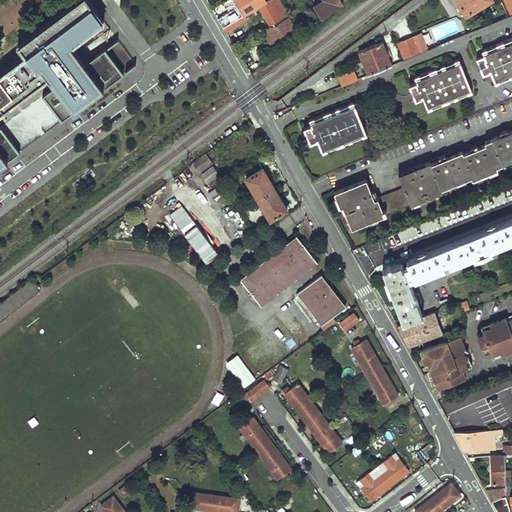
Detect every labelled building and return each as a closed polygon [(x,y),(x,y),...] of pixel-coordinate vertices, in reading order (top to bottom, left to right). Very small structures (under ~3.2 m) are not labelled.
[(25,54),(6,68),(25,94),(48,77),(52,82),(55,86),(43,96),(61,120),(124,73),(105,48),(85,64),(80,58),(71,46),(105,21),(89,0),(78,0),(18,45),(25,54)] [(218,18),(223,27),(245,15),(259,6),(266,3),(263,0),(233,0),(237,6),(218,18)] [(259,6),(271,25),(288,16),(278,0),(270,0),(266,3),(259,6)] [(341,0),(319,0),(313,4),(314,5),(322,17),(342,2),(341,0)] [(490,0),(456,0),(465,15),(490,0)] [(223,27),(226,32),(247,19),(245,15),(223,27)] [(263,30),(270,42),(295,27),(288,16),(271,25),(263,30)] [(423,33),(412,36),(395,42),(401,60),(429,49),(423,33)] [(490,69),(496,81),(511,73),(511,36),(482,50),(484,54),(476,57),(483,72),(490,69)] [(392,64),(384,43),(359,52),(368,74),(392,64)] [(253,57),(244,62),(251,74),(252,73),(259,67),(253,57)] [(422,95),(428,108),(471,90),(458,58),(414,77),(416,82),(410,85),(416,98),(422,95)] [(353,67),(337,75),(341,85),(358,77),(353,67)] [(0,73),(0,102),(5,109),(15,102),(25,94),(6,68),(0,73)] [(316,132),(325,151),(366,132),(352,100),(310,120),(312,124),(304,128),(308,136),(316,132)] [(0,166),(20,151),(1,127),(0,127),(0,113),(5,109),(0,102),(0,166)] [(341,202),(350,225),(441,189),(440,187),(471,175),(472,177),(494,167),(494,165),(511,157),(511,128),(484,140),(485,143),(462,151),(461,149),(430,162),(429,159),(398,172),(403,184),(373,195),(365,175),(333,188),(339,203),(341,202)] [(210,163),(205,154),(193,163),(199,171),(210,163)] [(217,174),(213,167),(202,175),(206,182),(217,174)] [(245,179),(258,200),(275,189),(263,169),(245,179)] [(258,200),(269,219),(286,207),(275,189),(258,200)] [(511,222),(391,268),(391,266),(387,267),(388,270),(383,271),(403,323),(423,316),(410,283),(511,243),(511,222)] [(298,238),(241,281),(260,305),(316,262),(298,238)] [(344,308),(319,276),(297,293),(322,324),(321,325),(324,329),(335,321),(332,317),(344,308)] [(32,278),(0,302),(0,320),(40,290),(32,278)] [(468,301),(461,303),(464,312),(471,309),(468,301)] [(400,326),(409,346),(443,333),(435,312),(400,326)] [(356,315),(343,325),(347,330),(360,321),(356,315)] [(511,315),(481,327),(482,331),(511,319),(511,315)] [(484,335),(477,338),(481,348),(482,347),(482,348),(488,346),(491,356),(511,348),(511,319),(482,331),(484,335)] [(441,371),(443,377),(462,370),(468,368),(466,362),(468,356),(466,355),(463,353),(464,349),(465,348),(460,335),(451,339),(448,337),(446,340),(422,349),(429,366),(430,369),(432,374),(441,371)] [(362,344),(359,338),(353,341),(357,347),(362,344)] [(357,347),(354,349),(384,404),(398,397),(367,341),(362,344),(357,347)] [(511,348),(491,356),(493,359),(511,351),(511,348)] [(422,349),(419,351),(426,367),(429,366),(422,349)] [(238,356),(228,363),(244,386),(254,378),(238,356)] [(288,369),(280,365),(273,379),(281,382),(288,369)] [(462,370),(443,377),(442,378),(443,380),(441,384),(442,387),(466,379),(462,370)] [(441,371),(432,374),(433,377),(434,380),(443,377),(441,371)] [(442,378),(443,377),(434,380),(437,389),(442,387),(441,384),(443,380),(442,378)] [(264,379),(245,394),(250,401),(270,386),(264,379)] [(286,393),(285,393),(324,444),(336,434),(297,384),(290,389),(286,393)] [(253,417),(241,427),(278,478),(291,468),(253,417)] [(502,429),(455,432),(465,451),(496,449),(495,435),(502,435),(502,429)] [(368,474),(358,482),(370,499),(408,472),(395,454),(384,462),(385,463),(369,474),(368,474)] [(493,456),(493,484),(506,484),(505,455),(493,456)] [(452,482),(417,509),(418,511),(435,511),(461,493),(452,482)] [(487,491),(493,501),(506,494),(506,490),(487,491)] [(197,492),(195,507),(235,511),(237,511),(240,498),(197,492)] [(493,501),(498,511),(510,511),(509,508),(511,508),(511,502),(507,500),(506,494),(493,501)] [(125,511),(113,497),(102,505),(107,511),(125,511)] [(283,511),(292,506),(287,499),(274,509),(276,511),(283,511)]
